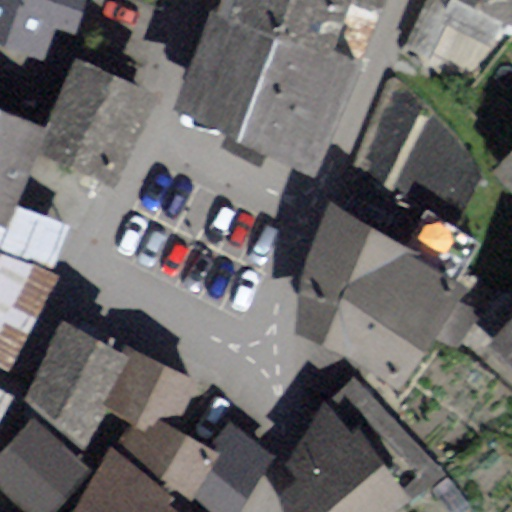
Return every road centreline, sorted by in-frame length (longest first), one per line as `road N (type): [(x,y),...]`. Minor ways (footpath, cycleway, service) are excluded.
road 1 (residential): [(257,511),(277,434),(283,296),(413,0)]
road 2 (unknown): [(146,128),(90,263),(99,281),(279,375)]
road 3 (unknown): [(146,128),(327,197)]
road 4 (unknown): [(146,128),(190,0)]
